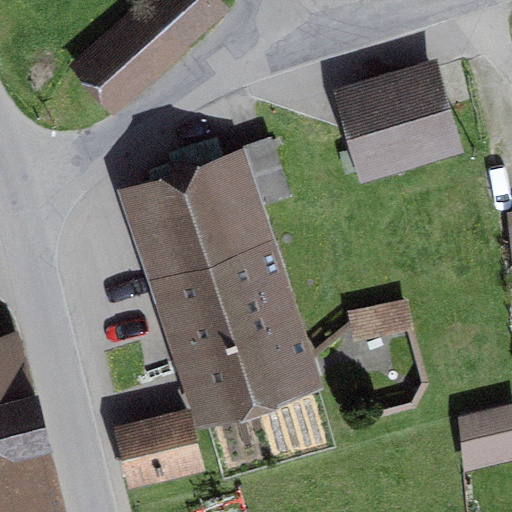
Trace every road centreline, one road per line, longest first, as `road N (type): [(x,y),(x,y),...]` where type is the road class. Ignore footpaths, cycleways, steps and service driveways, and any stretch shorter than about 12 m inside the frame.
road 1 (tertiary): [(86,511),(11,187)]
road 2 (residential): [(11,187),(258,58)]
road 3 (track): [(258,58),(436,0)]
